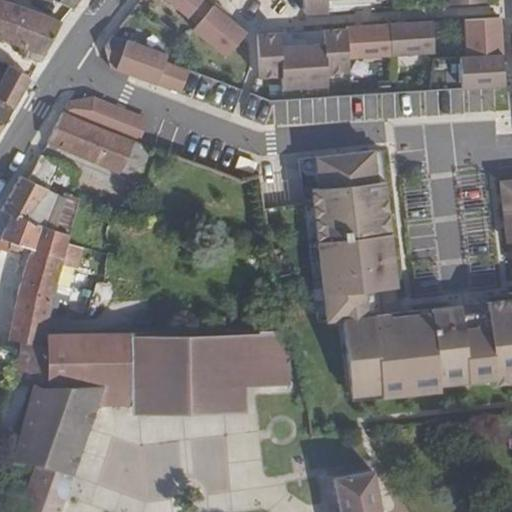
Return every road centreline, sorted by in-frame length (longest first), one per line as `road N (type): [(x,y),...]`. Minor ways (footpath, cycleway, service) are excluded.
road 1 (residential): [(511,152),(440,136),(257,142),(66,70)]
road 2 (tertiary): [(66,70),(0,179)]
